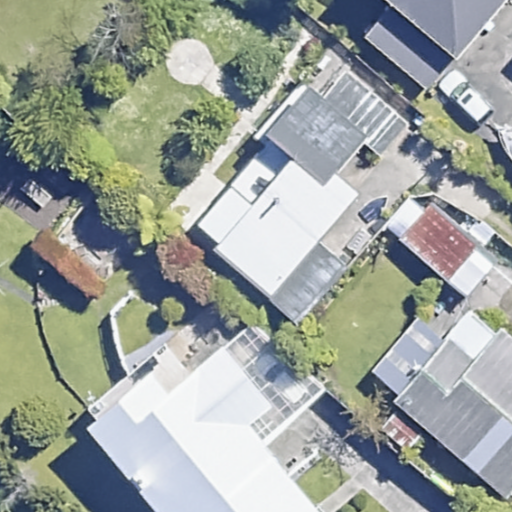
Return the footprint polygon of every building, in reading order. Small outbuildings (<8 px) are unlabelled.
[(491,0),(379,0),(387,7),(366,31),(423,80),(491,0)] [(377,151),(403,124),(332,53),(261,124),(315,179),(360,134),(377,151)] [(145,235),(98,198),(59,247),(106,284),(145,235)] [(478,243),(428,200),(395,239),(445,282),(478,243)] [(511,478),(511,339),(460,291),(423,330),(412,320),(373,362),(400,387),(390,398),(495,497),(511,478)] [(315,396),(249,318),(187,370),(168,348),(79,422),(153,511),(313,511),(257,444),(315,396)]
